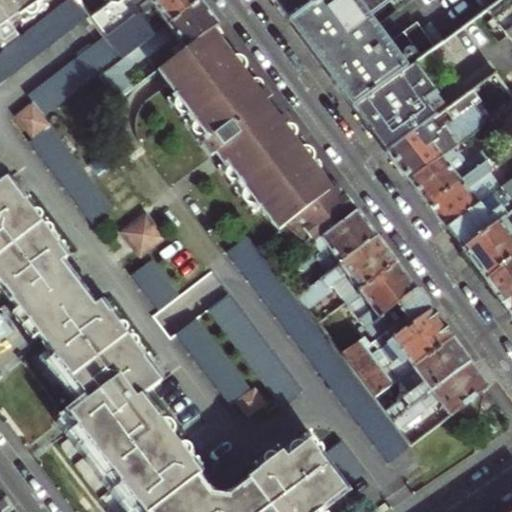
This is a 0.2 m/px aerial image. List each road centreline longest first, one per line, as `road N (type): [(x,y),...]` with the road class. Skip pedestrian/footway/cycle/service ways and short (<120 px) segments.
road 1 (residential): [(231,0),(511,373)]
road 2 (unknown): [(0,354),(105,267)]
